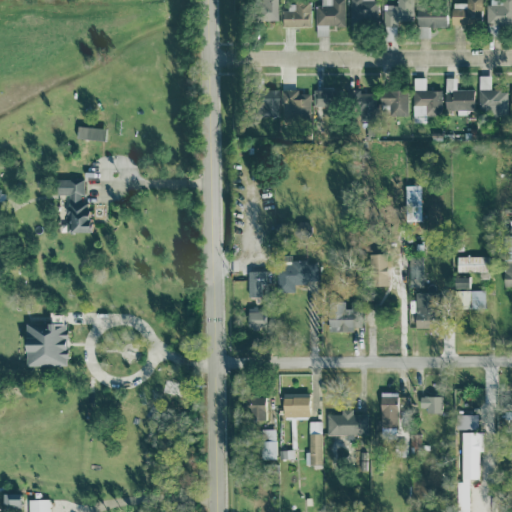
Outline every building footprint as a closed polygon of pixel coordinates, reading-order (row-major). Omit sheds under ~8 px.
[(275,0),(257,0),(257,2),(249,2),(249,25),(260,25),(260,19),(276,20),(275,0)] [(310,25),(309,0),(287,0),(287,9),(281,9),(282,25),(310,25)] [(315,4),(315,35),(328,35),(328,25),(344,26),(344,0),(320,0),(320,4),(315,4)] [(349,0),(350,23),(377,23),(375,0),(349,0)] [(383,4),(382,24),(412,25),(412,0),(395,0),(396,4),(383,4)] [(465,0),(465,2),(450,2),(450,24),(480,24),(480,0),(465,0)] [(511,0),(486,0),(486,22),(511,23),(511,0)] [(446,25),(445,6),(416,6),(416,37),(429,37),(429,26),(446,25)] [(506,89),(491,90),(490,75),(477,75),(478,114),(506,113),(506,89)] [(425,76),(412,77),(413,108),(441,107),(440,89),(425,90),(425,76)] [(456,89),(455,76),(443,77),(444,110),(473,109),(472,88),(456,89)] [(309,93),(297,93),(297,88),(280,89),(281,121),(309,120),(309,93)] [(253,116),(276,116),(276,89),(252,90),(253,116)] [(314,105),(334,106),(334,89),(314,89),(314,105)] [(373,120),(373,92),(358,92),(358,89),(349,89),(349,110),(358,110),(358,120),(373,120)] [(389,114),(407,114),(407,89),(379,90),(379,104),(388,104),(389,114)] [(104,128),(76,125),(75,137),(103,140),(104,128)] [(87,232),(87,201),(82,201),(82,178),(55,178),(55,193),(68,193),(68,232),(87,232)] [(368,252),(367,285),(386,286),(387,253),(368,252)] [(408,287),(422,286),(421,255),(407,255),(408,287)] [(455,271),(478,271),(478,278),(488,278),(488,255),(455,255),(455,271)] [(276,291),(293,291),(293,285),(316,285),(316,262),(304,262),(304,259),(289,259),(276,259),(276,291)] [(247,296),(268,296),(267,270),(247,270),(247,296)] [(453,287),(467,288),(467,276),(453,276),(453,287)] [(484,308),(484,290),(454,290),(454,308),(484,308)] [(413,326),(433,327),(434,292),(414,291),(413,326)] [(352,308),(344,308),(344,301),(328,300),(327,330),(352,331),(352,308)] [(65,365),(66,322),(24,322),(24,365),(65,365)] [(397,391),(380,391),(379,426),(397,426),(397,391)] [(308,394),(282,395),(283,416),(309,415),(308,394)] [(265,396),(246,396),(245,418),(264,419),(265,396)] [(441,396),(419,396),(419,407),(426,407),(426,412),(441,412),(441,396)] [(346,433),(346,440),(353,439),(353,434),(368,434),(367,413),(352,413),(352,408),(341,408),(341,413),(326,413),(327,434),(346,433)] [(305,464),(322,464),(321,420),(308,420),(309,451),(305,451),(305,464)] [(260,458),(275,458),(276,428),(261,428),(260,458)] [(468,511),(469,479),(478,479),(479,432),(460,431),(460,481),(456,481),(455,511),(468,511)] [(48,511),(48,498),(27,499),(27,511),(48,511)]
